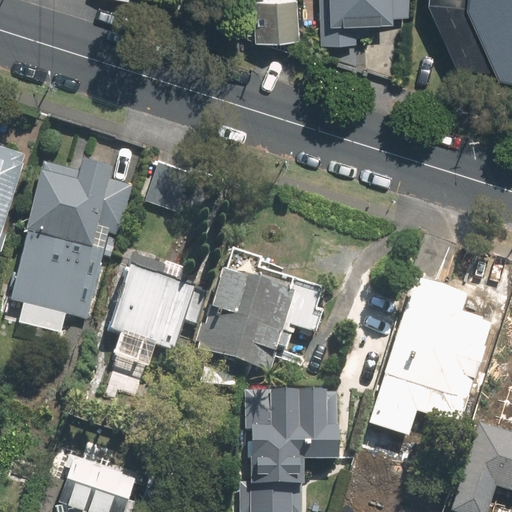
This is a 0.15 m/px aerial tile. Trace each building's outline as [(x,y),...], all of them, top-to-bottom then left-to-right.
[(263,0),(264,38),(302,37),(300,0),(263,0)] [(412,16),(412,0),(325,0),(325,15),(347,15),(347,23),(390,23),(390,15),(412,16)] [(511,0),(427,0),(426,12),(467,83),(511,86),(511,0)] [(0,146),(0,246),(27,154),(0,146)] [(117,234),(136,163),(89,150),(84,169),(49,159),(12,296),(87,316),(110,232),(117,234)] [(155,171),(146,200),(179,210),(187,181),(155,171)] [(260,272),(227,262),(205,337),(199,335),(194,352),(198,353),(196,361),(269,382),(273,366),(282,368),(288,348),(279,346),(283,333),(317,343),(323,320),(316,318),(321,299),(258,281),(260,272)] [(187,323),(197,286),(125,266),(108,330),(169,346),(176,320),(187,323)] [(482,357),(490,333),(463,324),(468,308),(413,291),(368,433),(408,446),(415,422),(457,435),(472,389),(475,390),(485,358),(482,357)] [(511,443),(511,444),(511,443),(511,324),(510,324),(479,427),(511,437),(511,443)] [(337,470),(336,393),(244,394),(244,437),(250,437),(249,511),(298,511),(298,498),(302,498),(302,470),(337,470)] [(128,511),(143,472),(73,448),(64,473),(70,475),(62,497),(101,511),(128,511)] [(374,471),(355,466),(348,494),(367,498),(374,471)]
